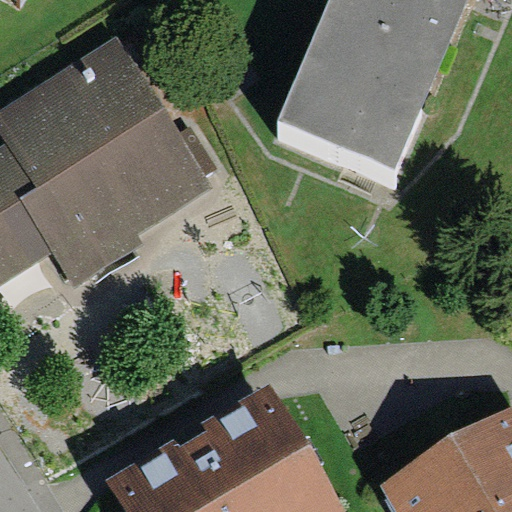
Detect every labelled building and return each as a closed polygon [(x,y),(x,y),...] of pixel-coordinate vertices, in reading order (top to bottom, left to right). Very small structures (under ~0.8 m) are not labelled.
[(336,0),(274,141),(389,192),(474,0),(501,0),(503,0),(502,0),(336,0)] [(0,134),(15,156),(0,165),(0,294),(57,257),(67,273),(194,190),(107,58),(0,127),(0,134)] [(274,320),(243,263),(185,295),(217,352),(274,320)] [(317,511),(266,422),(112,510),(112,511),(317,511)] [(511,511),(511,445),(509,440),(393,506),(396,511),(511,511)]
